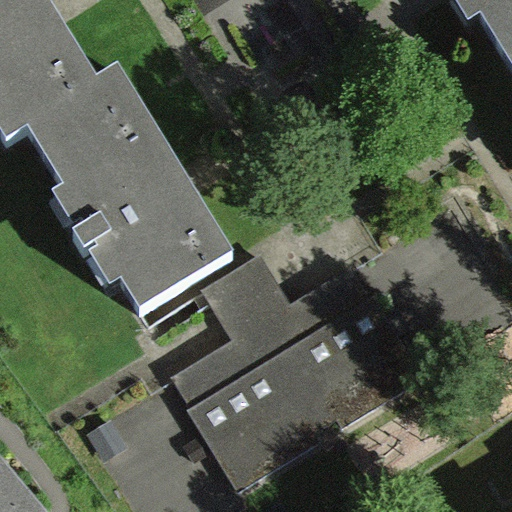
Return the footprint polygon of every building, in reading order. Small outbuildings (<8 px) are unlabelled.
[(0,0),(0,159),(0,160),(26,145),(103,97),(42,0),(0,0)] [(511,0),(452,0),(511,93),(511,0)] [(126,82),(103,97),(26,145),(142,330),(242,268),(178,165),(126,82)] [(347,269),(164,378),(233,494),(416,385),(381,326),(347,269)] [(0,511),(50,511),(0,453),(0,511)]
